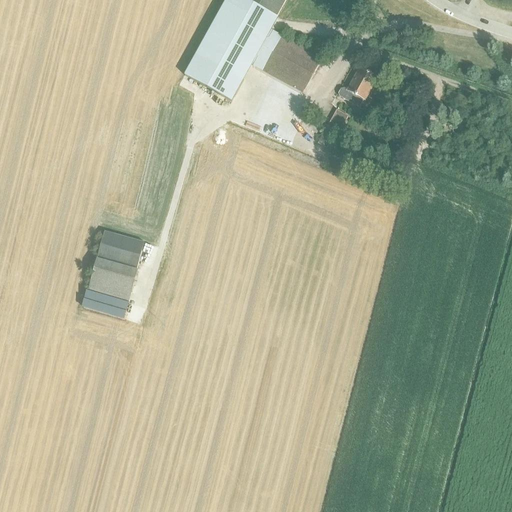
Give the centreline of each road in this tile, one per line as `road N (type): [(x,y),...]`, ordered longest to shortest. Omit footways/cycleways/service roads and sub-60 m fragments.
road 1 (track): [(379,25),(348,46),(315,104),(256,87),(191,138),(144,311)]
road 2 (track): [(348,46),(511,103)]
road 3 (track): [(374,0),(379,25),(511,38)]
